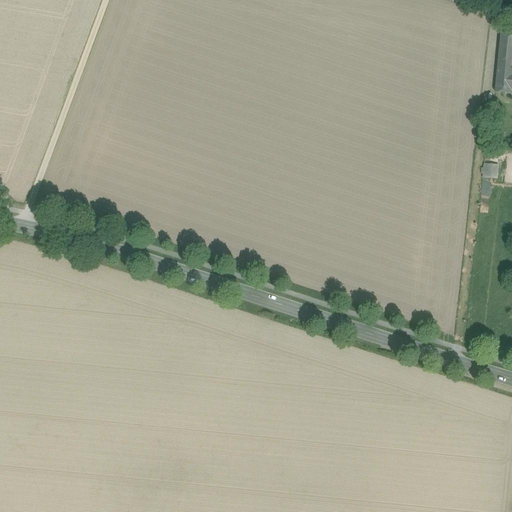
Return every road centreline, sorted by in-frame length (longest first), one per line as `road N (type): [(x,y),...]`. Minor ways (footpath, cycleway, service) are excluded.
road 1 (secondary): [(0,224),(511,378)]
road 2 (track): [(105,0),(22,228)]
